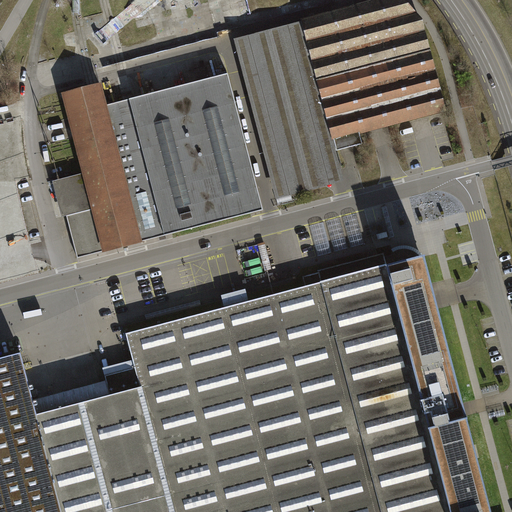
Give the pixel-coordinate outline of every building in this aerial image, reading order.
[(383,0),(302,21),(336,151),(363,144),(359,132),(444,110),(420,18),(403,0),(383,0)] [(336,151),(302,21),(234,39),(276,199),(302,192),(298,178),(322,171),(326,186),(344,181),(336,151)] [(228,74),(105,105),(141,242),(263,210),(228,74)] [(84,173),(104,251),(141,242),(105,105),(100,85),(93,86),(64,94),(84,173)] [(298,178),(302,192),(326,186),(322,171),(298,178)] [(104,251),(84,173),(58,181),(67,216),(78,258),(104,251)] [(265,243),(258,244),(265,271),(272,269),(265,243)] [(385,258),(408,347),(446,337),(433,285),(425,255),(412,258),(411,254),(410,250),(401,250),(397,251),(395,252),(393,253),(394,255),(385,257),(385,258)] [(451,511),(448,497),(430,432),(408,347),(385,258),(385,257),(384,253),(373,256),(318,271),(319,273),(303,277),(305,286),(249,301),(237,304),(225,307),(126,333),(133,360),(135,368),(140,387),(110,395),(37,414),(62,511),(451,511)] [(221,295),(225,307),(237,304),(249,301),(245,289),(234,292),(221,295)] [(408,347),(430,432),(469,422),(464,405),(446,337),(408,347)] [(62,511),(37,414),(33,400),(20,352),(0,357),(0,511),(62,511)] [(103,368),(105,376),(135,368),(133,360),(103,368)] [(106,380),(110,395),(140,387),(135,368),(105,376),(106,380)] [(106,380),(33,400),(37,414),(110,395),(106,380)] [(430,432),(448,497),(486,487),(469,422),(430,432)] [(448,497),(451,511),(492,511),(486,487),(448,497)]
